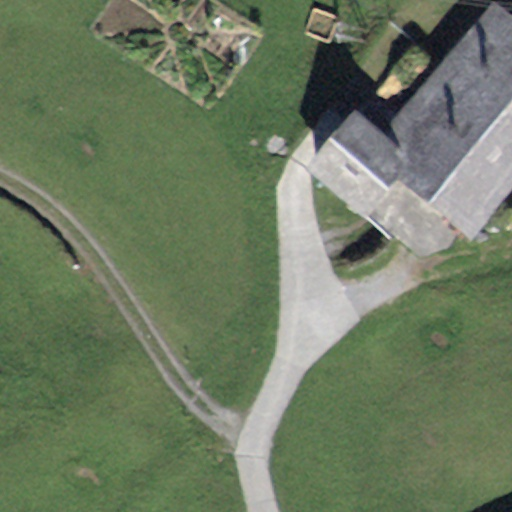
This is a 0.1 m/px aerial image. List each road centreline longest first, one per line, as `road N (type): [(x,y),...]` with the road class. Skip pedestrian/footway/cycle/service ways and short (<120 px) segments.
road 1 (track): [(0,176),(97,256),(181,388),(258,448),(268,511)]
road 2 (track): [(297,351),(304,163),(325,126),(431,0)]
road 3 (track): [(258,448),(297,351),(383,289),(402,263)]
road 4 (track): [(383,289),(441,262),(511,250)]
